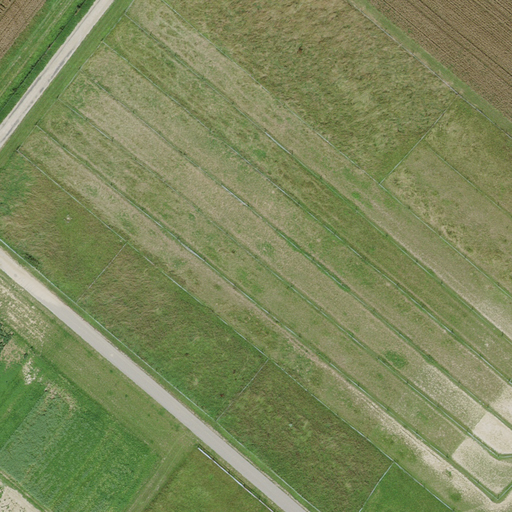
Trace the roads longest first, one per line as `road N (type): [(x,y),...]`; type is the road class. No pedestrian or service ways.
road 1 (track): [(295,511),(0,260)]
road 2 (track): [(107,0),(0,140)]
